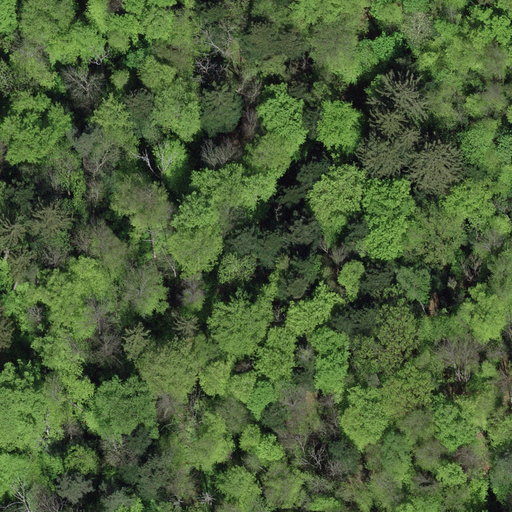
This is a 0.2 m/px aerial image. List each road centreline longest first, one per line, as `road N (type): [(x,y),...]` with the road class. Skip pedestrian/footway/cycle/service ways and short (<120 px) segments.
road 1 (track): [(369,0),(511,31)]
road 2 (track): [(119,511),(0,448)]
